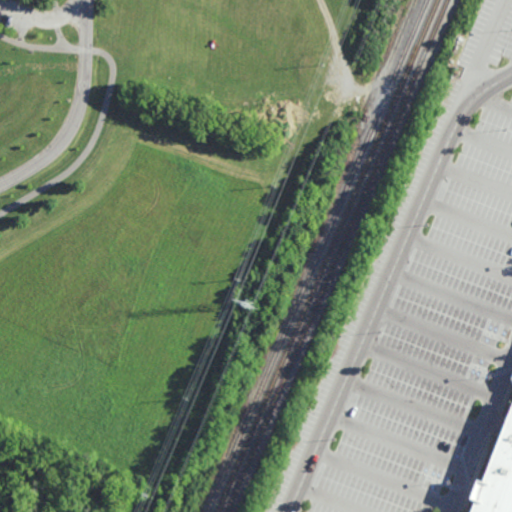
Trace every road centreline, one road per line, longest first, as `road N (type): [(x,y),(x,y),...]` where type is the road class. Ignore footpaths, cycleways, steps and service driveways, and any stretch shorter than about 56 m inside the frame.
road 1 (residential): [(290,511),(452,135),(511,76)]
road 2 (residential): [(87,0),(80,116),(60,146),(0,186)]
